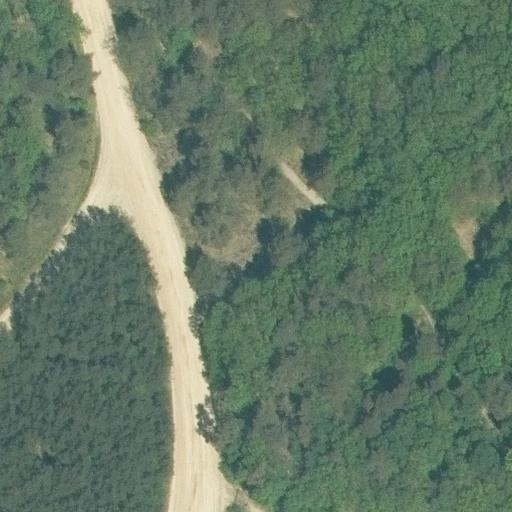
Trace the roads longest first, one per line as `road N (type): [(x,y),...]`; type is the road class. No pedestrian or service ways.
road 1 (track): [(192,511),(198,463),(172,278),(88,0)]
road 2 (track): [(0,329),(133,162)]
